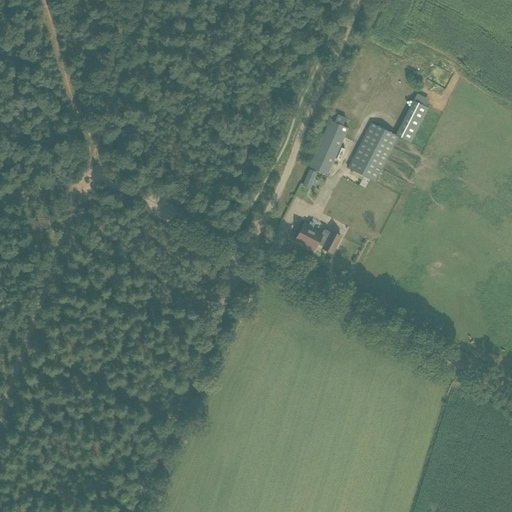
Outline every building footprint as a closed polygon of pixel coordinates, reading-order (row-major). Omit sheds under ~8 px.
[(347,168),(352,171),(374,182),(397,136),(410,143),(428,108),(426,106),(429,99),(416,93),(395,135),(370,123),(347,168)] [(349,129),(331,121),(308,167),(325,175),(349,129)] [(309,169),(306,177),(313,181),(317,173),(309,169)] [(364,203),(341,192),(329,215),(352,226),(364,203)] [(303,224),(295,239),(314,249),(317,244),(321,236),(320,236),(310,231),(311,228),(312,227),(314,224),(310,222),(307,226),(303,224)] [(321,236),(317,244),(323,247),(322,248),(332,253),(340,236),(331,231),(330,233),(324,229),(320,236),(321,236)]
